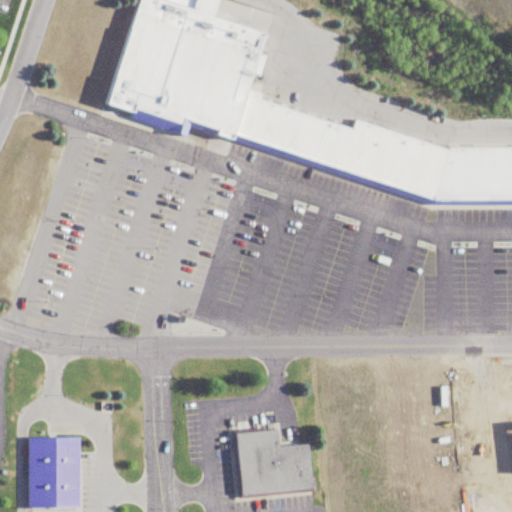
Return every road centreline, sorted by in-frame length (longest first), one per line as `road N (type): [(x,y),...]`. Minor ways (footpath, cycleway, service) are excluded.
road 1 (residential): [(0,330),(77,347),(511,344)]
road 2 (residential): [(154,511),(150,347)]
